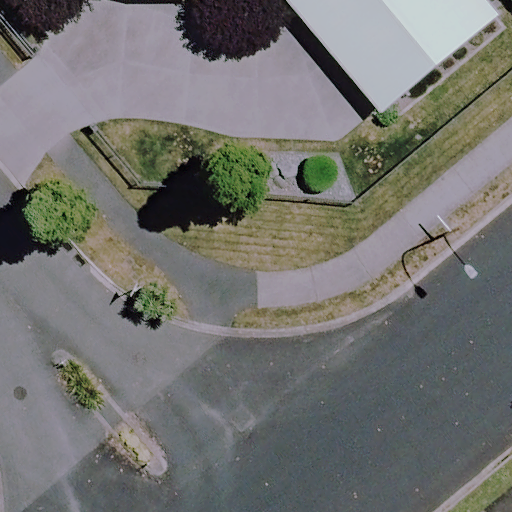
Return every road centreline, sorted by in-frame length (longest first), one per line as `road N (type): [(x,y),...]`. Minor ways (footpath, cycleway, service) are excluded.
road 1 (residential): [(0,271),(204,511)]
road 2 (tertiary): [(511,323),(281,511)]
